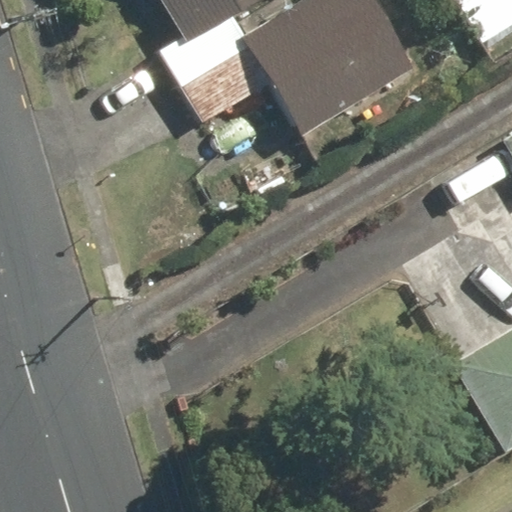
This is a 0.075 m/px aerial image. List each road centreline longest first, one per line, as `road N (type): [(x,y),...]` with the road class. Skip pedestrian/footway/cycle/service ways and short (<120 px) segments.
road 1 (unknown): [(511,116),(35,408)]
road 2 (secondary): [(66,511),(0,288)]
